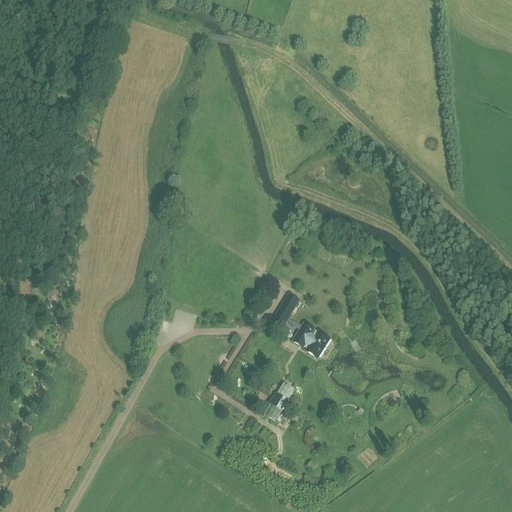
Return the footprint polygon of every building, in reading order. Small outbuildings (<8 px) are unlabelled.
[(274,304),(277,290),(267,289),(265,303),(274,304)] [(299,301),(288,295),(283,303),(294,310),(299,301)] [(294,310),(283,303),(278,312),(288,318),(294,310)] [(286,322),(288,318),(278,312),(272,320),(283,326),(284,325),(286,322)] [(283,326),(272,320),(269,326),(279,333),(283,326)] [(292,342),(301,347),(302,348),(303,347),(304,345),(306,346),(309,347),(307,350),(306,352),(316,359),(324,346),(328,340),(326,338),(318,333),(313,331),(314,330),(304,324),(292,342)] [(276,395),(287,402),(294,391),(283,383),(276,395)] [(289,403),(288,402),(287,402),(276,395),(275,394),(269,404),(269,405),(281,412),(282,413),(289,403)] [(281,412),(269,405),(262,416),(274,423),(281,412)]
